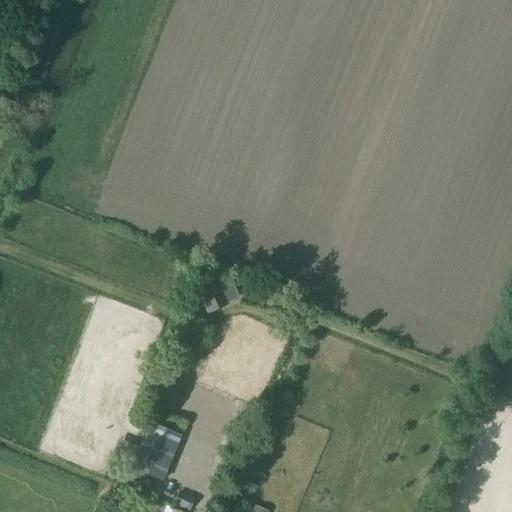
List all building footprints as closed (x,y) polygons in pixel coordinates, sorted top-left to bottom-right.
[(227,304),(216,279),(194,288),(206,314),(227,304)] [(156,405),(171,411),(190,363),(175,357),(156,405)] [(163,413),(157,425),(150,422),(131,468),(161,480),(184,422),(163,413)] [(173,505),(189,511),(194,499),(178,492),(173,505)] [(266,511),(268,507),(247,502),(244,511),(266,511)]
